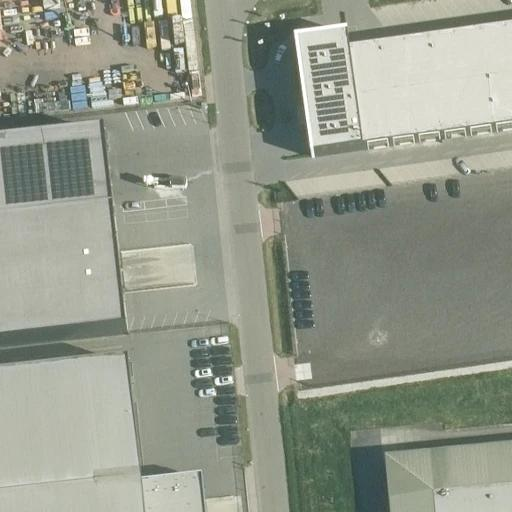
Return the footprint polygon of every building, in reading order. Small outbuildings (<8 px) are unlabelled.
[(193,0),(140,0),(141,18),(178,16),(178,6),(194,6),(193,0)] [(160,72),(209,69),(206,20),(157,22),(158,50),(159,50),(160,72)] [(511,80),(506,35),(481,38),(487,87),(511,84),(511,80)] [(481,38),(455,41),(461,90),(487,87),(481,38)] [(349,39),(299,45),(314,160),(364,153),(358,104),(351,54),(349,39)] [(455,41),(429,44),(435,94),(461,90),(455,41)] [(429,44),(403,47),(409,96),(435,94),(429,44)] [(403,47),(377,51),(383,100),(409,97),(409,96),(403,47)] [(377,51),(351,54),(358,104),(383,100),(377,51)] [(511,84),(487,87),(493,137),(511,134),(511,84)] [(487,87),(461,90),(467,140),(493,137),(487,87)] [(461,90),(435,94),(441,143),(467,140),(461,90)] [(435,94),(409,97),(416,147),(441,143),(435,94)] [(409,97),(383,100),(390,150),(416,147),(409,97)] [(383,100),(358,104),(364,153),(390,150),(383,100)] [(105,134),(0,146),(0,348),(127,334),(105,134)] [(130,364),(0,378),(0,511),(206,511),(203,480),(143,486),(130,364)] [(511,511),(511,453),(391,465),(395,511),(511,511)]
